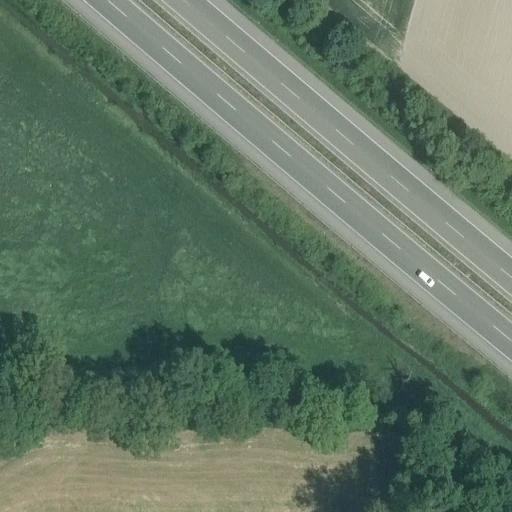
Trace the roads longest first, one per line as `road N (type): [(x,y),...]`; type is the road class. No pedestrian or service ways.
road 1 (motorway): [(100,0),(511,346)]
road 2 (motorway): [(511,284),(178,0)]
